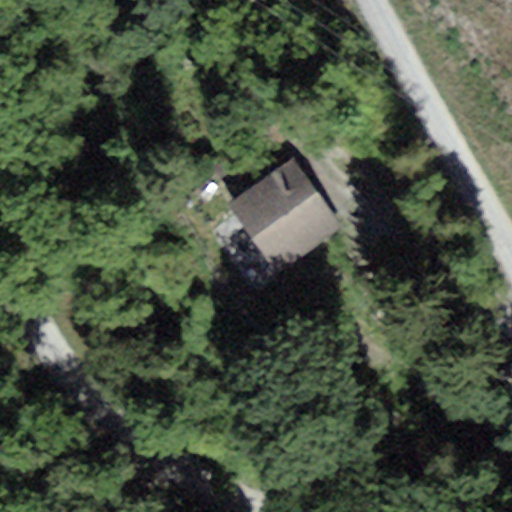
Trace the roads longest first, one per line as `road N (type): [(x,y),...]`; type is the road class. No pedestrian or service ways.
road 1 (track): [(262,511),(141,439),(80,384),(0,243)]
road 2 (track): [(374,0),(511,241)]
